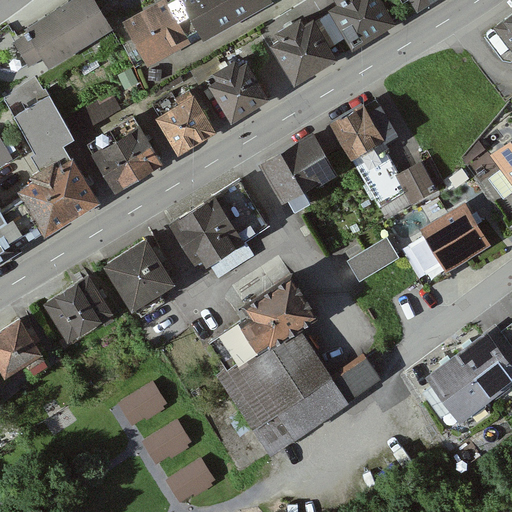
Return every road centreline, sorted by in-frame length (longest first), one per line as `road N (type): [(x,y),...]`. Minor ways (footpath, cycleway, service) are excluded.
road 1 (secondary): [(480,0),(0,292)]
road 2 (unknown): [(252,161),(359,341)]
road 3 (residential): [(511,275),(403,356)]
